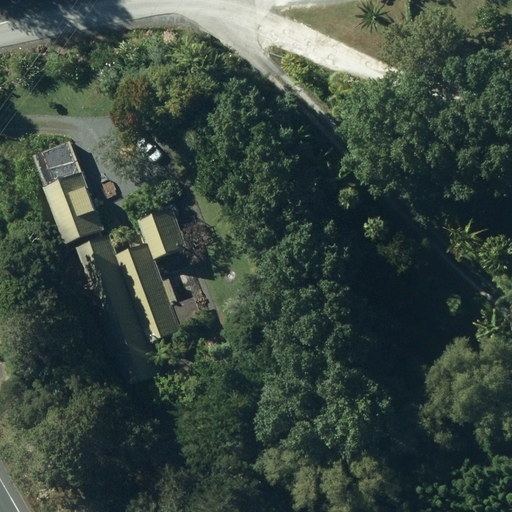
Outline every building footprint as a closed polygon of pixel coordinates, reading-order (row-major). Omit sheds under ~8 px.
[(83,141),(40,157),(73,248),(116,233),(83,141)] [(183,206),(148,219),(156,242),(162,260),(198,247),(183,206)] [(124,253),(118,236),(85,248),(136,388),(168,377),(158,348),(124,253)] [(156,242),(124,253),(158,348),(190,337),(162,260),(156,242)] [(198,483),(181,437),(152,448),(169,494),(198,483)]
